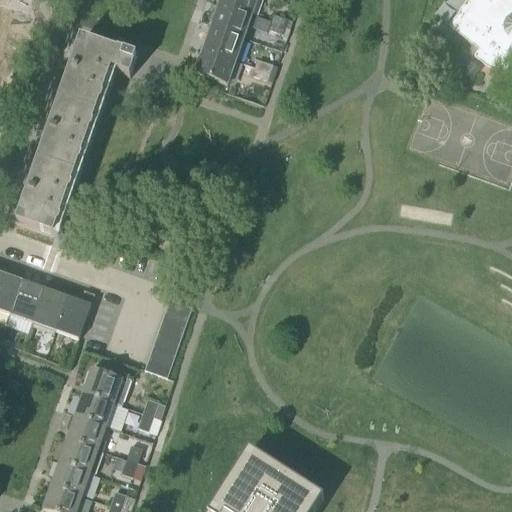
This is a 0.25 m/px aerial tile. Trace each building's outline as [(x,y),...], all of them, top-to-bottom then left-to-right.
[(251,18),(257,0),(221,0),(219,7),(251,18)] [(511,0),(470,0),(465,7),(459,14),(448,28),(472,47),(474,45),(480,49),(473,58),(474,58),(486,67),(496,73),(508,77),(511,76),(511,0)] [(257,20),(251,18),(219,7),(215,17),(213,16),(211,17),(208,24),(209,27),(212,28),(211,31),(243,42),(248,29),(254,31),(257,20)] [(273,17),(270,25),(285,31),(288,23),(273,17)] [(283,38),(285,31),(270,25),(267,32),(283,38)] [(235,64),(243,42),(211,31),(203,53),(235,64)] [(53,239),(58,224),(111,74),(129,81),(138,56),(118,50),(116,56),(80,43),(16,226),(53,239)] [(227,88),(235,64),(203,53),(195,77),(227,88)] [(257,63),(254,71),(269,76),(272,68),(257,63)] [(267,84),(269,76),(254,71),(251,79),(267,84)] [(0,314),(9,318),(21,283),(0,276),(0,314)] [(31,326),(43,291),(21,283),(9,318),(31,326)] [(54,334),(67,300),(43,291),(31,326),(54,334)] [(80,304),(67,300),(54,334),(77,343),(93,297),(83,294),(80,304)] [(168,302),(164,314),(187,322),(191,310),(168,302)] [(182,333),(187,322),(164,314),(159,326),(182,333)] [(178,345),(182,333),(159,326),(155,337),(178,345)] [(174,357),(178,345),(155,337),(151,349),(174,357)] [(170,369),(174,357),(151,349),(147,361),(170,369)] [(170,369),(147,361),(143,372),(166,381),(170,369)] [(82,396),(112,406),(121,409),(130,383),(120,379),(119,383),(110,380),(110,379),(111,377),(111,376),(111,374),(111,373),(110,372),(110,371),(109,370),(107,368),(106,367),(105,367),(103,366),(100,367),(98,368),(96,369),(95,371),(94,372),(94,373),(93,374),(90,373),(82,396)] [(111,407),(112,406),(82,396),(73,420),(103,431),(104,429),(111,407)] [(152,420),(157,406),(145,401),(140,416),(152,420)] [(128,413),(111,407),(104,429),(121,435),(128,413)] [(147,434),(152,420),(140,416),(135,430),(147,434)] [(99,442),(103,431),(73,420),(71,419),(69,420),(65,431),(66,434),(68,434),(65,443),(100,456),(104,444),(99,442)] [(93,477),(100,456),(65,443),(57,465),(88,475),(93,477)] [(135,468),(141,451),(130,448),(124,464),(135,468)] [(248,453),(211,511),(316,511),(324,501),(248,453)] [(131,480),(135,468),(124,464),(120,476),(131,480)] [(80,499),(88,475),(57,465),(49,489),(80,499)] [(43,511),(75,511),(80,499),(49,489),(41,511),(43,511)] [(116,511),(120,511),(125,498),(114,494),(109,509),(116,511)]
